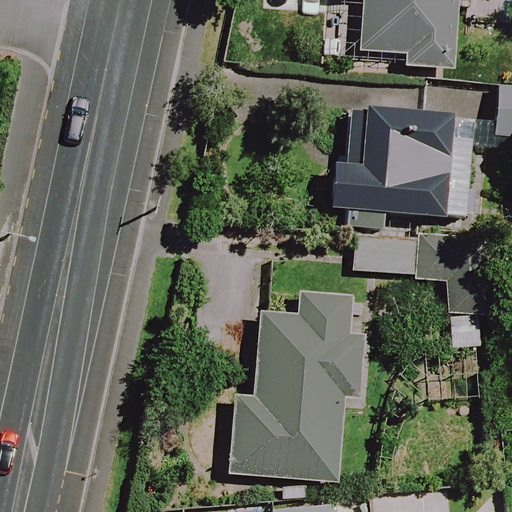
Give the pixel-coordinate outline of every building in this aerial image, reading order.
[(395,72),(447,75),(450,23),(472,24),(473,0),(326,0),(327,3),(356,4),(353,60),(396,62),(395,72)] [(511,94),(493,93),(489,143),(511,145),(511,94)] [(466,121),(346,112),(343,160),(328,159),(324,215),(459,224),(461,189),(466,121)] [(482,252),(374,244),(373,255),(349,254),(347,275),(444,282),(438,359),(474,361),(482,252)] [(342,302),(297,300),(296,322),(252,320),(248,408),(233,407),(230,484),(333,488),(337,405),(348,406),(350,348),(340,347),(342,302)]
